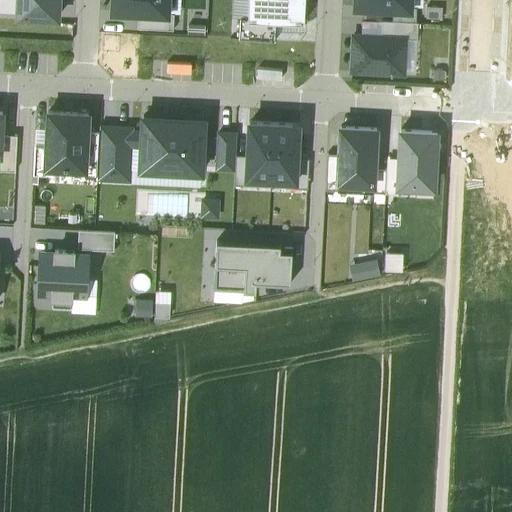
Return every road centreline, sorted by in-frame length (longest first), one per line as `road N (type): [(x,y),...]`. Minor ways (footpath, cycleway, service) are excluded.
road 1 (track): [(452,272),(0,364)]
road 2 (track): [(458,133),(441,511)]
road 3 (residential): [(85,88),(321,100)]
road 4 (residential): [(27,85),(22,291)]
road 5 (residential): [(321,100),(459,107)]
road 6 (residential): [(321,100),(316,228)]
